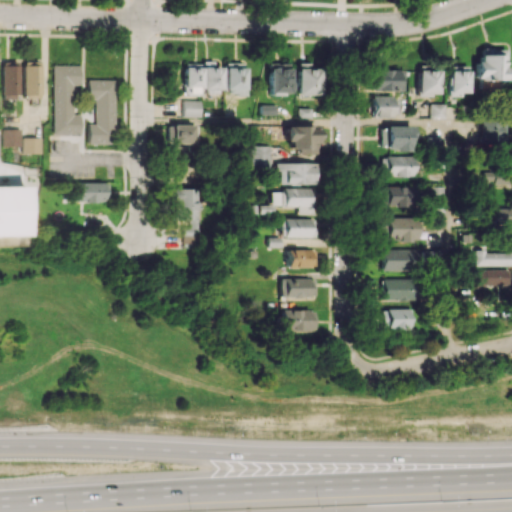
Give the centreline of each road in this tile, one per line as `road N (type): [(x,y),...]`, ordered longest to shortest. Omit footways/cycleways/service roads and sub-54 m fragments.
road 1 (motorway): [(511,478),(0,500)]
road 2 (motorway): [(511,450),(0,445)]
road 3 (residential): [(483,0),(391,25),(0,16)]
road 4 (residential): [(347,25),(347,339),(358,362)]
road 5 (residential): [(142,0),(139,241)]
road 6 (residential): [(511,344),(380,372),(358,362)]
